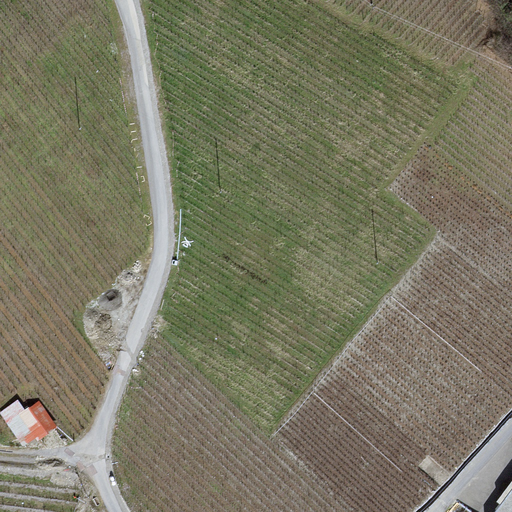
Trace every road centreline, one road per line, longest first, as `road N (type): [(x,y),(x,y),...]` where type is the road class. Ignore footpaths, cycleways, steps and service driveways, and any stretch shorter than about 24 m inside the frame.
road 1 (unclassified): [(114,511),(89,462),(153,293),(160,228),(123,0)]
road 2 (residential): [(511,419),(427,511)]
